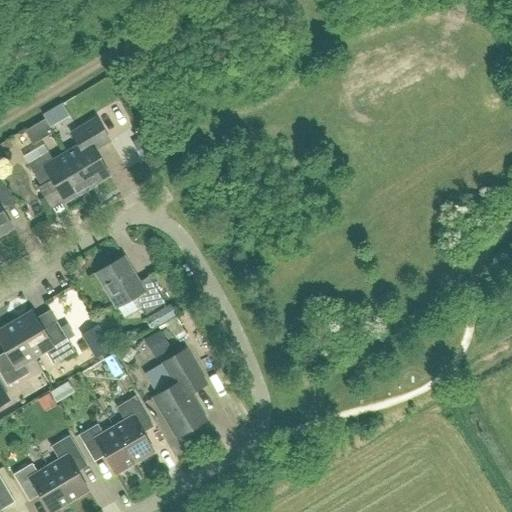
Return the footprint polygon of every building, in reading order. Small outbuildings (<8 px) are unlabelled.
[(61,103),(42,115),(45,119),(50,127),(69,116),(61,103)] [(110,130),(118,126),(111,110),(103,114),(110,130)] [(65,153),(86,188),(108,175),(94,150),(109,141),(95,118),(70,132),(78,146),(65,153)] [(45,119),(24,131),(32,145),(53,133),(50,127),(45,119)] [(86,188),(65,153),(53,161),(47,151),(27,163),(40,186),(50,179),(63,202),(86,188)] [(0,234),(12,227),(2,211),(15,203),(0,177),(0,234)] [(138,282),(123,257),(96,273),(116,307),(135,296),(146,314),(164,303),(148,276),(138,282)] [(155,313),(161,324),(177,314),(171,303),(155,313)] [(13,322),(33,357),(44,351),(52,364),(74,351),(56,321),(43,329),(32,311),(13,322)] [(33,357),(13,322),(0,329),(0,344),(4,351),(0,353),(0,375),(6,386),(20,378),(15,368),(33,357)] [(143,340),(155,359),(171,349),(159,330),(143,340)] [(105,337),(88,347),(95,359),(112,349),(105,337)] [(189,393),(206,383),(185,349),(162,363),(174,384),(152,397),(176,437),(205,420),(189,393)] [(114,353),(102,360),(113,378),(125,371),(114,353)] [(0,383),(0,406),(10,400),(0,383)] [(58,388),(49,392),(56,403),(64,398),(58,388)] [(48,393),(37,400),(44,411),(55,404),(48,393)] [(113,427),(134,462),(153,451),(142,433),(152,426),(135,396),(116,407),(124,421),(113,427)] [(134,462),(113,427),(102,434),(97,424),(78,435),(94,461),(104,455),(115,474),(134,462)] [(58,460),(48,466),(68,501),(87,490),(77,472),(87,466),(69,435),(50,446),(58,460)] [(49,511),(68,501),(48,466),(37,473),(31,463),(13,474),(28,501),(39,494),(49,511)] [(0,511),(0,509),(14,501),(0,477),(0,511)]
